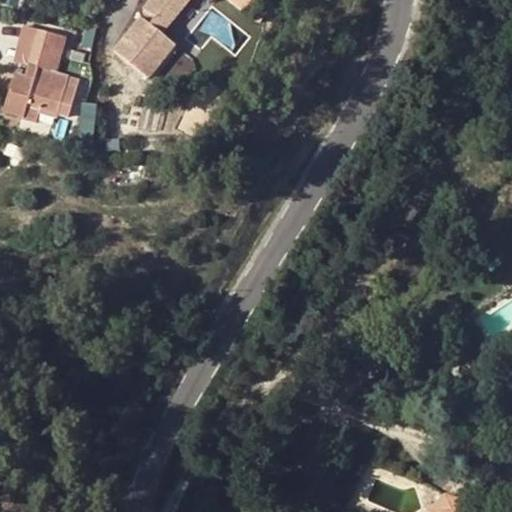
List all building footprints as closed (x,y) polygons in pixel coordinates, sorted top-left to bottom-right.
[(155,0),(147,9),(158,19),(153,24),(146,19),(117,53),(151,79),(179,46),(167,37),(198,0),(155,0)] [(63,36),(27,27),(22,45),(18,63),(31,67),(27,77),(16,74),(7,110),(27,114),(29,105),(69,117),(72,105),(70,105),(77,79),(54,72),(63,36)] [(498,501),(500,482),(473,481),(472,499),(498,501)] [(511,501),(511,482),(500,482),(498,501),(511,501)] [(458,511),(459,500),(444,497),(437,511),(458,511)]
